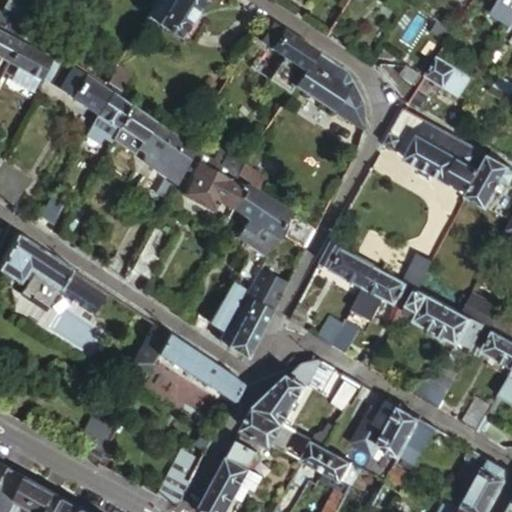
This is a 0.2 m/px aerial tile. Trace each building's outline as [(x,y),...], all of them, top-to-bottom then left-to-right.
[(189,17),(200,0),(156,0),(149,12),(188,43),(200,26),(189,17)] [(20,25),(21,23),(0,9),(0,53),(9,59),(25,28),(20,25)] [(323,53),(276,23),(265,41),(292,59),(276,82),(293,94),(299,86),(323,53)] [(368,23),(352,49),(373,64),(389,36),(368,23)] [(41,76),(52,55),(34,46),(39,36),(25,28),(9,59),(20,65),(41,76)] [(346,68),(323,53),(299,86),(338,113),(343,106),(355,88),(346,68)] [(441,54),(422,86),(434,94),(442,83),(459,94),(472,75),(441,54)] [(111,91),(113,89),(66,55),(51,77),(95,112),(111,91)] [(131,68),(121,62),(110,79),(120,86),(131,68)] [(41,76),(20,65),(13,79),(34,90),(41,76)] [(497,87),(511,97),(511,96),(511,82),(504,77),(497,87)] [(362,103),(355,88),(343,106),(363,120),(362,103)] [(115,125),(131,105),(111,91),(95,112),(115,125)] [(180,170),(195,150),(131,105),(115,125),(109,137),(130,152),(134,147),(155,162),(140,191),(162,204),(180,170)] [(429,121),(405,106),(392,130),(404,138),(415,144),(429,121)] [(492,158),(429,121),(415,144),(407,158),(469,196),(492,158)] [(404,138),(392,130),(385,142),(398,149),(404,138)] [(0,191),(15,164),(0,155),(0,191)] [(511,169),(492,158),(469,196),(488,208),(501,185),(509,190),(511,185),(511,174),(509,173),(511,169)] [(217,198),(234,207),(245,185),(196,163),(182,194),(212,208),(217,198)] [(0,191),(0,193),(14,203),(29,172),(15,164),(0,191)] [(293,213),(247,182),(245,185),(234,207),(253,218),(274,231),(268,241),(274,245),(283,230),(293,213)] [(54,187),(40,212),(54,220),(68,195),(54,187)] [(283,230),(307,243),(317,225),(295,211),(293,213),(283,230)] [(274,231),(253,218),(248,229),(268,241),(274,231)] [(174,230),(160,220),(134,262),(149,271),(174,230)] [(16,231),(0,260),(0,268),(18,280),(15,285),(47,305),(52,299),(71,269),(16,231)] [(374,263),(332,240),(321,260),(362,284),(374,263)] [(419,284),(434,259),(418,250),(406,273),(404,275),(419,284)] [(402,309),(414,286),(374,263),(362,284),(392,301),(388,308),(390,318),(395,321),(402,309)] [(219,337),(245,355),(287,281),(262,264),(254,279),(224,329),(219,337)] [(71,269),(52,299),(87,321),(93,312),(106,292),(71,269)] [(254,279),(240,271),(210,320),(224,329),(254,279)] [(484,321),(500,293),(481,283),(465,310),(484,321)] [(481,322),(417,287),(414,286),(402,309),(413,316),(412,318),(452,342),(453,340),(464,347),(466,348),(481,322)] [(140,315),(106,292),(93,312),(102,318),(97,324),(122,340),(140,315)] [(511,322),(511,300),(500,293),(484,321),(506,333),(511,322)] [(308,305),(299,300),(288,320),(299,327),(305,317),(304,312),(308,305)] [(330,314),(317,337),(330,344),(343,321),(330,314)] [(343,321),(330,344),(343,352),(359,325),(345,318),(343,321)] [(503,370),(511,350),(511,338),(481,322),(466,348),(464,347),(462,352),(471,358),(474,353),(503,370)] [(125,381),(137,388),(156,354),(167,333),(153,324),(131,363),(134,365),(125,381)] [(167,333),(156,354),(231,405),(243,384),(167,333)] [(511,350),(503,370),(492,392),(506,400),(511,389),(511,350)] [(410,387),(408,390),(438,408),(459,358),(446,351),(434,377),(410,387)] [(304,359),(255,404),(286,422),(323,358),(304,359)] [(365,382),(346,370),(338,383),(358,395),(365,382)] [(474,394),(460,421),(475,430),(482,415),(488,401),(474,394)] [(398,452),(421,416),(390,398),(383,410),(374,405),(351,440),(370,452),(377,442),(396,454),(398,452)] [(286,422),(255,404),(240,431),(262,443),(265,438),(273,443),(286,422)] [(482,415),(475,430),(498,444),(507,429),(482,415)] [(439,428),(421,416),(398,452),(412,460),(432,431),(439,428)] [(90,439),(103,448),(114,434),(101,424),(90,439)] [(315,439),(326,445),(334,432),(325,427),(321,429),(315,439)] [(204,453),(213,437),(201,430),(193,446),(204,453)] [(262,443),(240,431),(237,437),(257,450),(262,443)] [(326,445),(315,439),(303,459),(348,484),(352,477),(358,464),(326,445)] [(80,442),(74,454),(94,464),(99,455),(100,453),(80,442)] [(179,453),(152,498),(166,506),(176,501),(186,484),(180,480),(191,459),(179,453)] [(203,511),(224,511),(235,494),(245,475),(250,467),(228,454),(200,505),(203,511)] [(99,455),(94,464),(107,472),(111,463),(99,455)] [(0,457),(0,509),(4,511),(8,511),(28,473),(0,457)] [(504,467),(489,458),(485,464),(480,461),(474,463),(464,480),(467,486),(471,489),(462,503),(476,511),(486,511),(507,476),(504,467)] [(409,471),(392,460),(372,491),(383,499),(397,479),(402,482),(409,471)] [(43,482),(28,473),(8,511),(48,511),(60,492),(43,482)] [(245,475),(235,494),(243,499),(254,480),(245,475)] [(352,477),(348,484),(345,491),(364,505),(372,491),(352,477)] [(94,511),(95,511),(77,501),(60,492),(48,511),(94,511)] [(476,511),(462,503),(457,511),(476,511)]
